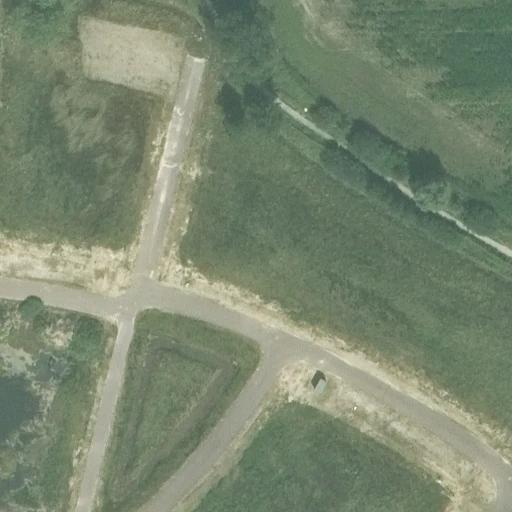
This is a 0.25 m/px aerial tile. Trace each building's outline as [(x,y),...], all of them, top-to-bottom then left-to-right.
[(6,41),(4,58),(35,61),(37,44),(6,41)] [(4,58),(2,76),(33,79),(35,61),(4,58)] [(2,76),(1,93),(32,96),(33,79),(2,76)] [(1,93),(0,98),(0,106),(30,109),(32,96),(1,93)] [(127,94),(123,112),(152,119),(156,102),(127,94)] [(0,106),(0,126),(28,130),(30,109),(0,106)] [(123,112),(120,124),(149,131),(152,119),(123,112)] [(120,124),(115,144),(144,151),(149,131),(120,124)] [(0,126),(0,140),(26,144),(28,130),(0,126)] [(115,144),(111,158),(141,165),(144,151),(115,144)] [(17,146),(16,154),(29,155),(30,147),(17,146)] [(30,147),(29,155),(42,157),(43,148),(30,147)] [(69,151),(67,159),(80,162),(81,154),(69,151)] [(82,154),(80,162),(93,166),(95,157),(82,154)] [(107,160),(105,169),(118,172),(120,163),(107,160)] [(0,185),(0,233),(14,236),(22,190),(0,185)] [(22,190),(15,232),(41,236),(48,194),(22,190)] [(49,194),(41,236),(66,241),(74,199),(49,194)] [(75,199),(67,241),(91,245),(93,245),(101,204),(99,203),(75,199)] [(91,245),(90,249),(116,254),(125,208),(101,204),(93,245),(91,245)] [(273,422),(301,444),(308,450),(322,432),(286,404),(273,422)] [(273,422),(259,439),(287,461),(301,444),(273,422)] [(259,439),(246,456),(274,477),(287,461),(259,439)] [(246,456),(233,473),(268,500),(281,483),(274,477),(246,456)] [(219,490),(247,511),(258,511),(268,500),(233,473),(219,490)] [(399,498),(418,511),(439,511),(445,505),(409,478),(395,496),(399,498)] [(247,511),(219,490),(205,507),(212,511),(247,511)] [(418,511),(399,498),(388,511),(418,511)]
